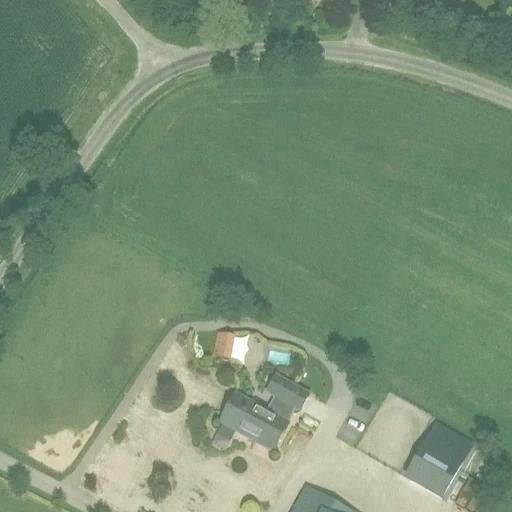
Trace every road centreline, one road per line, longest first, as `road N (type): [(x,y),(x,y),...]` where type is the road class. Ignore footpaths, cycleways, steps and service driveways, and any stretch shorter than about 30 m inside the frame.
road 1 (unclassified): [(511,103),(431,70),(332,50),(254,50),(161,67)]
road 2 (unclassified): [(0,265),(70,163),(133,87),(161,67)]
